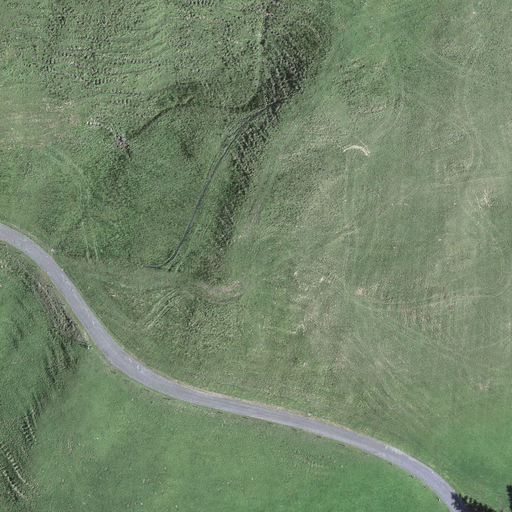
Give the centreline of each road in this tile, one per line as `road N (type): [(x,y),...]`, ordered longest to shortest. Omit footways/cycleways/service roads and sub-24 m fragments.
road 1 (track): [(110,352),(172,390),(312,426),(399,459),(458,511)]
road 2 (track): [(0,233),(40,258),(110,352)]
